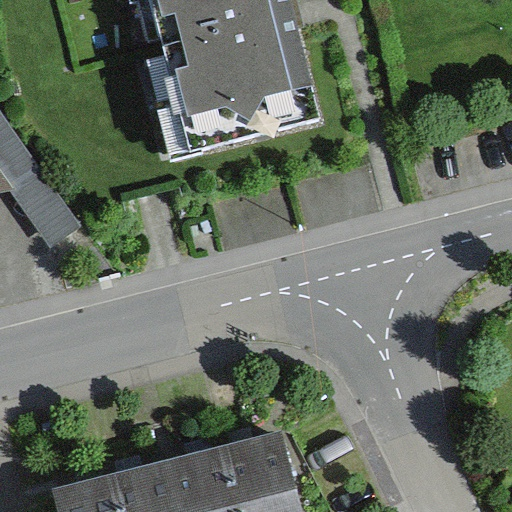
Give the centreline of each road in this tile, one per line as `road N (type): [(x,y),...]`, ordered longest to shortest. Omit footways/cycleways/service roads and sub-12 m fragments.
road 1 (residential): [(0,360),(360,266)]
road 2 (residential): [(360,266),(445,511)]
road 3 (residential): [(360,266),(511,230)]
